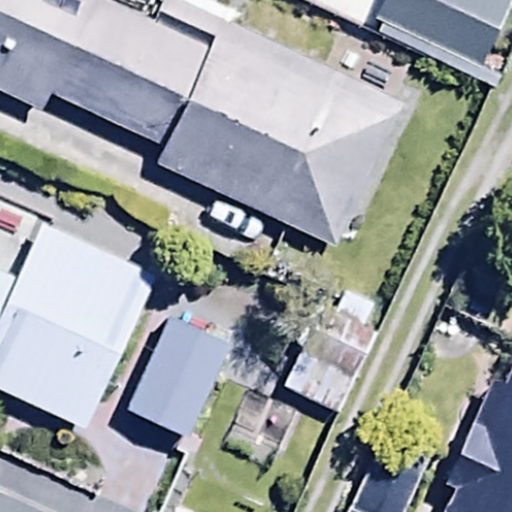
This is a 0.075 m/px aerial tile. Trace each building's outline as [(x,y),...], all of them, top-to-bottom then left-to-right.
[(0,0),(0,94),(36,111),(44,93),(156,146),(148,162),(332,248),(399,103),(233,25),(241,9),(221,0),(157,0),(152,11),(209,38),(203,50),(97,0),(0,0)] [(496,0),(368,0),(471,51),(496,0)] [(0,233),(0,356),(83,396),(156,243),(38,187),(12,240),(0,233)] [(223,316),(164,287),(118,380),(176,409),(223,316)] [(300,340),(277,389),(335,416),(358,367),(300,340)] [(511,511),(511,354),(503,350),(480,400),(472,396),(435,479),(448,485),(435,511),(511,511)] [(399,511),(429,450),(381,427),(341,511),(399,511)]
